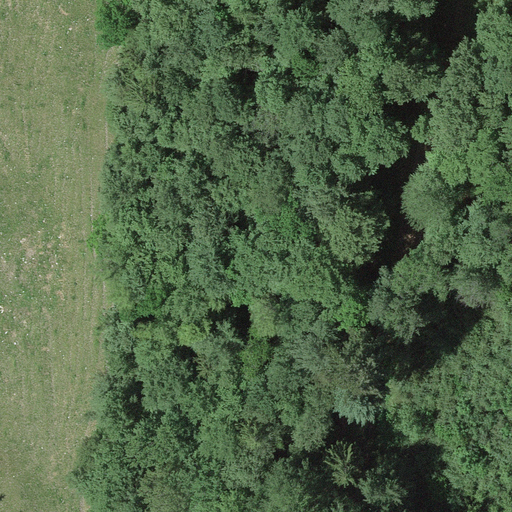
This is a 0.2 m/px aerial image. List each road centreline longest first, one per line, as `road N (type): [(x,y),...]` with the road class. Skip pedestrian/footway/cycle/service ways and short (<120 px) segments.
road 1 (track): [(459,0),(383,324),(359,511)]
road 2 (track): [(97,511),(125,373),(145,0)]
